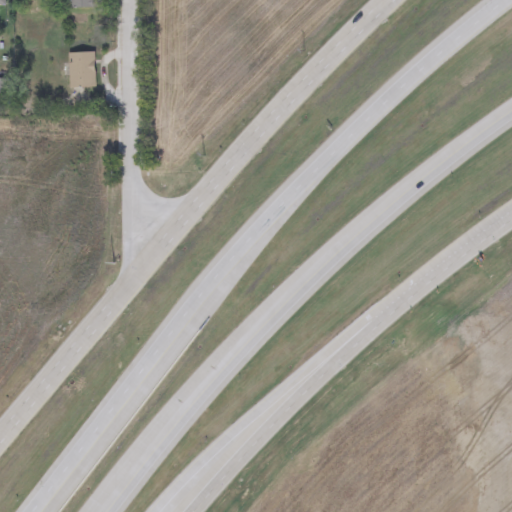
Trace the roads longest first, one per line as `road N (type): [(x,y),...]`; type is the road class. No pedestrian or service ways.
road 1 (motorway): [(511,2),(407,89),(263,235),(43,511)]
road 2 (secondary): [(398,0),(134,281),(0,445)]
road 3 (motorway): [(109,511),(244,352),(335,262),(511,119)]
road 4 (motorway): [(166,511),(320,371),(480,244)]
road 5 (tertiary): [(128,0),(134,281)]
road 6 (secondary): [(200,511),(360,340)]
